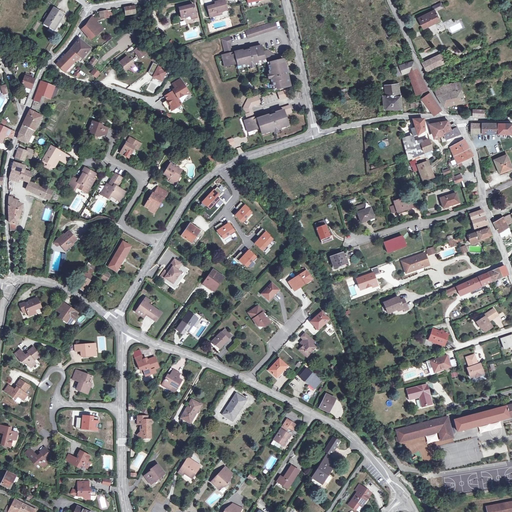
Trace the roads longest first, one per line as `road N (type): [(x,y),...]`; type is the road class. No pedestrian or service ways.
road 1 (residential): [(8,281),(5,176),(14,139),(36,81),(89,9)]
road 2 (unclassified): [(159,244),(197,186),(232,162),(315,134)]
road 3 (residential): [(245,380),(353,439),(401,496)]
road 4 (residential): [(159,244),(120,223),(145,177),(105,157)]
road 5 (residential): [(485,204),(350,240)]
road 6 (unclassified): [(286,0),(315,134)]
road 7 (unclassified): [(315,134),(382,118),(448,117)]
road 8 (residential): [(389,0),(448,117)]
road 9 (unknown): [(47,62),(77,81),(150,96),(164,89)]
road 10 (residential): [(129,332),(245,380)]
